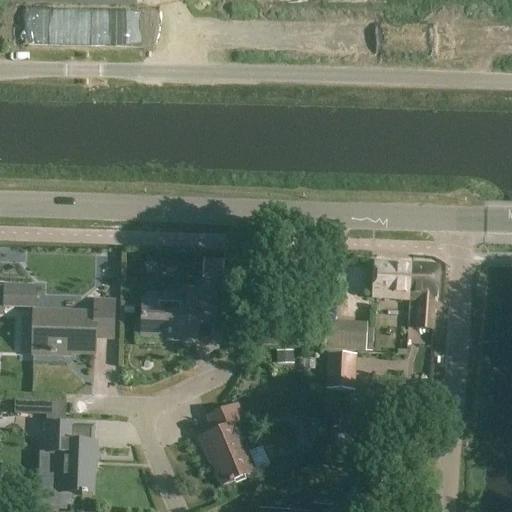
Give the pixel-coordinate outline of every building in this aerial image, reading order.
[(222,262),(202,261),(202,280),(221,281),(222,262)] [(411,301),(413,267),(376,265),(373,299),(411,301)] [(437,269),(413,267),(411,301),(420,302),(418,330),(432,331),(437,269)] [(35,288),(0,287),(0,316),(3,317),(3,309),(35,309),(35,288)] [(217,291),(188,290),(187,303),(143,301),(142,338),(198,340),(199,323),(216,324),(216,322),(226,322),(227,298),(217,298),(217,291)] [(115,302),(95,301),(95,314),(34,312),(33,353),(51,353),(51,355),(57,355),(57,353),(72,354),(72,356),(95,357),(95,339),(114,339),(115,302)] [(365,325),(325,324),(324,352),(364,354),(365,325)] [(324,355),(323,386),(358,388),(359,357),(324,355)] [(371,378),(369,394),(403,397),(404,381),(371,378)] [(9,405),(0,404),(0,424),(8,425),(9,405)] [(244,422),(238,406),(209,418),(216,434),(201,440),(208,456),(211,455),(224,487),(256,474),(255,473),(267,468),(260,450),(248,455),(235,425),(244,422)] [(74,427),(48,426),(47,455),(63,456),(61,495),(83,496),(83,498),(87,499),(87,497),(93,497),(94,463),(97,463),(98,445),(73,444),(74,427)]
